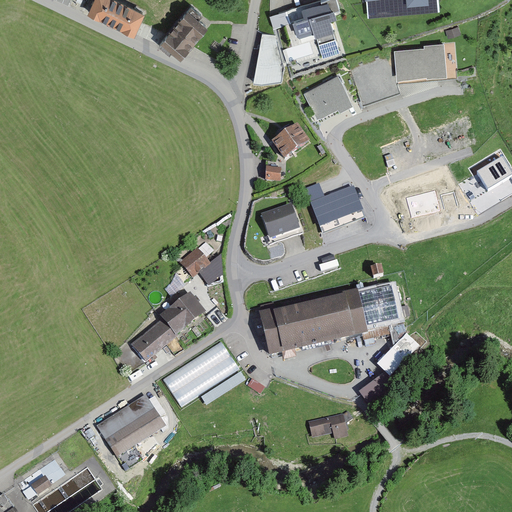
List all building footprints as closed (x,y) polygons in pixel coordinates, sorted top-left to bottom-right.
[(107,23),(106,24),(110,26),(111,24),(112,23),(122,27),(121,28),(132,33),(141,12),(115,0),(93,0),(88,12),(98,17),(98,16),(107,21),(107,23)] [(292,21),(292,22),(296,34),(297,37),(313,33),(314,35),(315,35),(321,33),(330,30),(331,30),(327,18),(334,16),(332,10),(338,8),(335,0),(319,0),(321,5),(316,6),(315,5),(294,11),(297,20),(292,21)] [(157,44),(163,48),(168,53),(168,52),(171,49),(179,55),(204,25),(196,18),(200,14),(189,6),(157,44)] [(424,49),(395,51),(397,81),(447,78),(445,44),(424,46),(424,49)] [(386,56),(349,70),(363,106),(399,93),(386,56)] [(339,76),(304,94),(318,120),(353,102),(339,76)] [(272,142),(283,158),(306,142),(295,126),(285,133),(283,130),(280,133),(282,136),(272,142)] [(266,161),(265,180),(272,181),(284,175),(284,162),(266,161)] [(319,184),(305,189),(322,234),(366,217),(355,189),(326,200),(319,184)] [(298,234),(296,228),(289,207),(262,216),(269,237),(286,231),(289,237),(298,234)] [(190,277),(206,264),(195,250),(179,263),(190,277)] [(370,269),(372,278),(381,276),(379,267),(370,269)] [(260,316),(260,317),(269,355),(283,351),(283,353),(290,352),(290,350),(361,333),(362,340),(389,334),(387,327),(402,324),(393,285),(373,289),(294,308),(273,312),(262,315),(260,316)] [(175,332),(202,312),(195,303),(197,301),(194,297),(191,299),(188,295),(162,316),(164,318),(175,332)] [(260,307),(262,315),(273,312),(271,305),(260,307)] [(174,333),(175,332),(164,318),(131,346),(145,362),(176,336),(174,333)] [(379,358),(393,370),(422,338),(408,326),(379,358)] [(165,373),(182,402),(243,367),(226,338),(165,373)] [(104,439),(115,458),(164,426),(158,417),(152,408),(134,420),(136,422),(123,430),(122,428),(104,439)] [(335,434),(336,438),(350,434),(345,414),(313,423),(317,439),(335,434)] [(57,455),(28,475),(31,479),(47,468),(55,479),(68,470),(57,455)] [(36,493),(49,485),(44,478),(31,486),(36,493)] [(14,511),(2,494),(0,495),(0,511),(14,511)]
